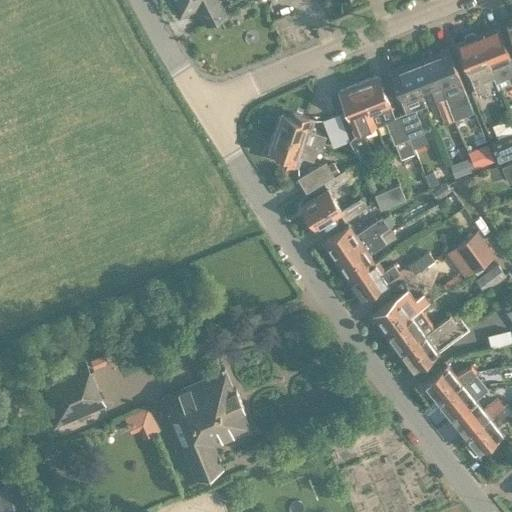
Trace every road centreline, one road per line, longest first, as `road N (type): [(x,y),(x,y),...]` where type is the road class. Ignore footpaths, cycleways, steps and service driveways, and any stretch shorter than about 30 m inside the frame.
road 1 (unclassified): [(482,511),(318,291),(200,102)]
road 2 (unclassified): [(200,102),(470,0)]
